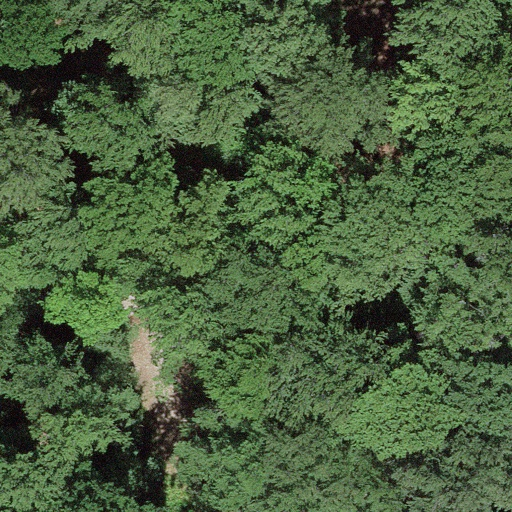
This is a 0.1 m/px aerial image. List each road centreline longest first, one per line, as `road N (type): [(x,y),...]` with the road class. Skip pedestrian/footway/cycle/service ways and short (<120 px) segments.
road 1 (track): [(181,300),(179,421),(268,496),(511,485)]
road 2 (track): [(181,300),(339,245),(511,168)]
road 3 (track): [(0,486),(82,411),(140,336),(181,300)]
road 4 (track): [(0,304),(181,300)]
